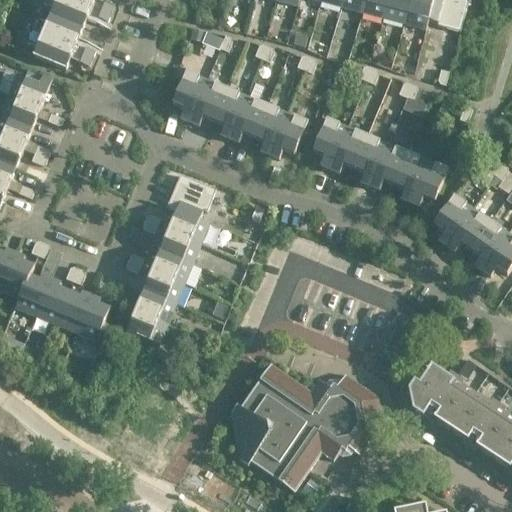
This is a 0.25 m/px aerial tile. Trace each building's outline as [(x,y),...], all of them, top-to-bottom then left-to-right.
[(28,0),(26,0),(23,6),(34,11),(37,4),(28,0)] [(105,28),(113,9),(94,1),(94,0),(57,0),(50,17),(82,31),(86,21),(105,28)] [(341,9),(342,0),(320,0),(320,3),(341,9)] [(361,14),(365,0),(342,0),(341,9),(361,14)] [(382,20),(387,0),(365,0),(361,14),(382,20)] [(387,0),(382,20),(403,26),(410,0),(387,0)] [(428,22),(426,21),(431,0),(410,0),(403,26),(425,32),(428,22)] [(431,0),(426,21),(428,22),(437,24),(436,28),(459,34),(468,0),(431,0)] [(82,31),(50,17),(33,58),(65,72),(70,61),(89,68),(97,49),(78,41),(82,31)] [(216,38),(212,49),(219,52),(225,39),(220,37),(216,38)] [(297,37),(294,46),(305,49),(307,40),(297,37)] [(231,44),(230,41),(225,39),(219,52),(227,55),(231,44)] [(258,49),(254,59),(262,62),(267,49),(262,47),(258,49)] [(274,55),(272,51),(267,49),(262,62),(269,65),(274,55)] [(330,49),(328,57),(338,60),(340,52),(330,49)] [(300,60),(296,71),(304,74),(309,61),(304,59),(300,60)] [(316,66),(314,63),(309,61),(304,74),(311,77),(316,66)] [(363,70),(359,81),(366,84),(372,71),(366,69),(363,70)] [(177,70),(173,79),(182,83),(172,106),(184,110),(180,120),(189,124),(207,82),(177,70)] [(378,76),(377,73),(372,71),(366,84),(374,87),(378,76)] [(5,72),(0,83),(0,93),(7,97),(40,110),(52,81),(42,77),(39,86),(16,77),(5,72)] [(439,86),(445,88),(448,74),(440,72),(437,83),(439,86)] [(227,90),(207,82),(189,124),(199,128),(203,118),(213,123),(227,90)] [(406,100),(411,87),(406,85),(403,86),(398,97),(406,100)] [(416,89),(411,87),(406,100),(413,103),(418,92),(416,89)] [(247,99),(227,90),(213,123),(224,127),(220,137),(229,141),(247,99)] [(40,110),(7,97),(0,114),(0,117),(32,131),(40,110)] [(247,99),(229,141),(239,145),(243,135),(253,139),(267,107),(247,99)] [(446,116),(451,103),(446,101),(442,102),(438,113),(446,116)] [(267,107),(253,139),(264,144),(260,154),(269,157),(287,115),(267,107)] [(463,111),(459,122),(467,125),(472,112),(467,110),(463,111)] [(287,115),(269,157),(278,161),(283,151),(294,156),(308,124),(287,115)] [(58,128),(62,126),(64,121),(51,116),(48,124),(58,128)] [(32,131),(0,117),(0,141),(23,151),(32,131)] [(330,172),(347,129),(326,121),(313,153),(324,158),(320,168),(330,172)] [(367,138),(347,129),(330,172),(339,176),(343,166),(354,170),(367,138)] [(387,146),(367,138),(354,170),(364,174),(360,184),(369,188),(387,146)] [(23,151),(0,141),(0,165),(15,171),(23,151)] [(407,154),(387,146),(369,188),(379,192),(383,182),(393,187),(407,154)] [(48,152),(37,148),(34,156),(47,161),(49,156),(48,152)] [(427,163),(407,154),(393,187),(404,191),(400,201),(409,205),(427,163)] [(42,168),(45,166),(47,161),(34,156),(31,163),(42,168)] [(434,204),(448,171),(427,163),(409,205),(419,209),(423,199),(434,204)] [(495,178),(503,166),(498,163),(494,164),(488,173),(495,178)] [(15,171),(0,165),(0,188),(7,192),(15,171)] [(507,169),(503,166),(495,178),(502,183),(508,173),(507,169)] [(177,215),(178,213),(200,222),(204,213),(207,214),(216,193),(181,178),(167,211),(177,215)] [(31,201),(33,195),(32,192),(21,188),(18,195),(31,201)] [(446,248),(472,211),(454,198),(434,226),(444,234),(438,242),(446,248)] [(258,225),(263,212),(255,208),(251,219),(253,222),(258,225)] [(490,223),(472,211),(446,248),(454,254),(461,245),(470,251),(490,223)] [(220,231),(200,222),(178,213),(177,215),(169,233),(201,247),(212,251),(220,231)] [(150,217),(146,218),(144,223),(157,229),(160,221),(150,217)] [(143,232),(154,236),(157,229),(144,223),(142,228),(143,232)] [(479,258),(473,267),(482,273),(508,236),(490,223),(470,251),(479,258)] [(161,253),(193,267),(201,247),(169,233),(161,253)] [(482,273),(490,279),(496,270),(506,277),(511,268),(511,238),(508,236),(482,273)] [(35,245),(31,255),(38,258),(44,245),(39,243),(35,245)] [(44,245),(38,258),(46,262),(50,251),(49,247),(44,245)] [(0,254),(0,289),(14,255),(6,252),(4,256),(0,254)] [(161,253),(152,273),(184,286),(193,290),(201,271),(192,268),(193,267),(161,253)] [(30,279),(34,269),(23,264),(25,260),(14,255),(0,289),(0,292),(19,301),(21,301),(30,279)] [(127,263),(140,268),(144,261),(133,256),(130,258),(127,263)] [(127,272),(137,276),(140,268),(127,263),(125,268),(127,272)] [(73,284),(79,271),(73,269),(70,270),(65,281),(73,284)] [(84,273),(79,271),(73,284),(81,287),(85,277),(84,273)] [(152,273),(144,293),(176,307),(184,286),(152,273)] [(51,282),(42,278),(40,283),(30,279),(21,301),(19,301),(15,310),(36,319),(51,282)] [(69,295),(59,290),(61,286),(51,282),(36,319),(56,327),(69,295)] [(176,307),(144,293),(135,314),(167,327),(176,307)] [(91,298),(81,294),(80,299),(69,295),(56,327),(76,335),(91,298)] [(105,348),(113,329),(104,325),(110,312),(98,307),(100,302),(91,298),(76,335),(105,348)] [(216,306),(212,318),(222,322),(227,310),(216,306)] [(167,327),(135,314),(123,343),(133,347),(136,338),(159,348),(167,327)] [(207,332),(204,340),(214,344),(218,336),(207,332)] [(198,356),(195,364),(205,369),(209,361),(198,356)] [(334,464),(342,452),(349,451),(360,459),(385,423),(382,402),(345,377),(337,389),(331,390),(319,382),(310,394),(271,366),(241,410),(237,407),(231,416),(239,463),(248,469),(251,465),(295,495),(322,456),(334,464)] [(450,434),(458,421),(466,409),(474,397),(460,388),(464,382),(450,373),(446,378),(431,368),(419,387),(414,383),(408,393),(412,413),(423,420),(425,417),(450,434)] [(466,409),(458,421),(450,434),(493,461),(511,431),(511,421),(503,415),(506,410),(492,401),(488,406),(474,397),(466,409)] [(511,473),(511,431),(493,461),(511,473)]
